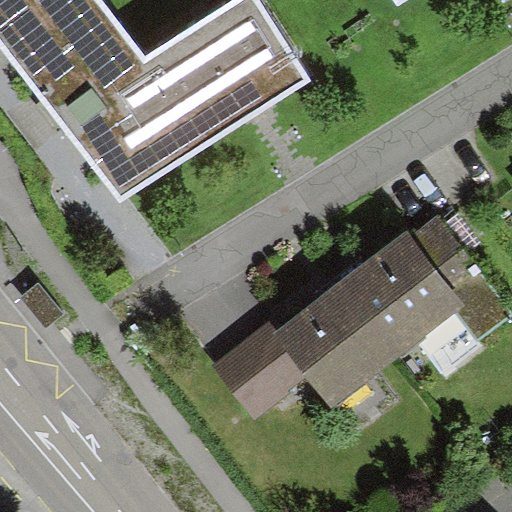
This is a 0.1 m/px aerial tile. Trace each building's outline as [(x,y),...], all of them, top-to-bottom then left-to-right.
[(264,0),(217,0),(143,46),(109,0),(0,0),(0,16),(122,175),(260,86),(300,61),(264,0)] [(382,250),(350,274),(400,334),(463,284),(416,223),(382,250)] [(330,388),(400,334),(350,274),(317,302),(282,327),(330,388)] [(450,356),(511,310),(511,300),(504,290),(437,339),(450,356)] [(266,326),(214,364),(253,416),(305,377),(266,326)]
